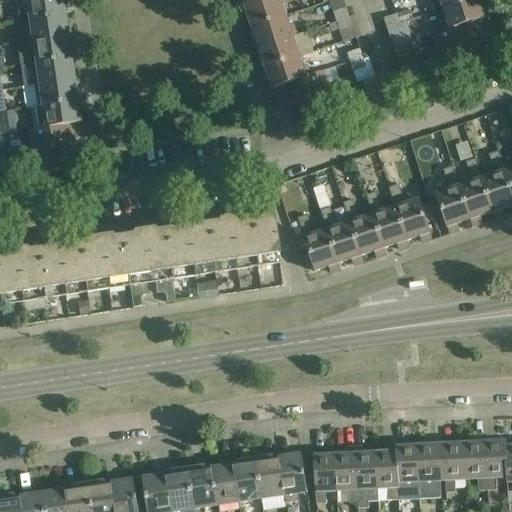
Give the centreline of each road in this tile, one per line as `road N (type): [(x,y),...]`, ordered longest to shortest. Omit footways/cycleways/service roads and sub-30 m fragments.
road 1 (residential): [(0,449),(338,397),(511,386)]
road 2 (tertiary): [(0,387),(410,325)]
road 3 (residential): [(81,0),(107,186)]
road 4 (residential): [(107,186),(276,161)]
road 5 (residential): [(276,161),(224,0)]
road 6 (residential): [(402,125),(356,0)]
road 7 (residential): [(276,161),(402,125)]
